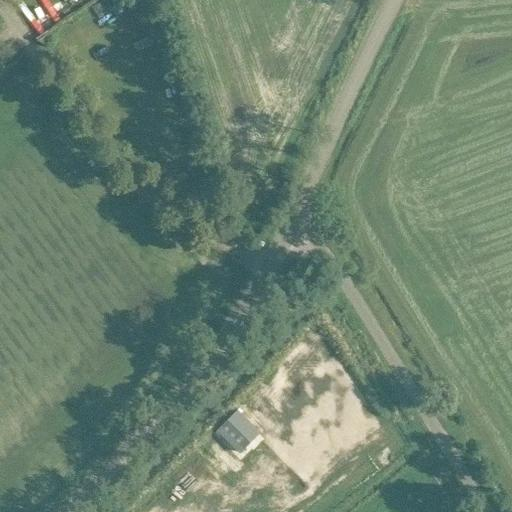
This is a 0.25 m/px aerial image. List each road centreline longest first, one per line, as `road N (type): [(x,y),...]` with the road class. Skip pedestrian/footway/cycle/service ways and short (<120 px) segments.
road 1 (unclassified): [(66,511),(180,388),(296,211)]
road 2 (unclassified): [(480,511),(296,211)]
road 3 (unclassified): [(296,211),(393,0)]
